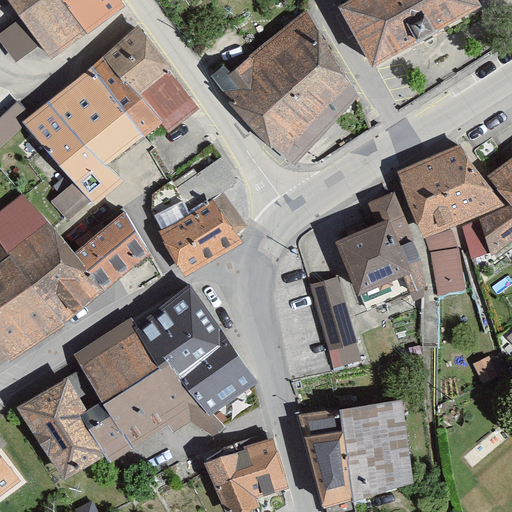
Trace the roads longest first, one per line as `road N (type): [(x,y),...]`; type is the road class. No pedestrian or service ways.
road 1 (residential): [(260,275),(207,271),(181,279),(0,387)]
road 2 (tertiary): [(511,69),(291,213)]
road 3 (residential): [(291,213),(139,0)]
road 4 (tertiary): [(312,511),(274,369),(260,275)]
